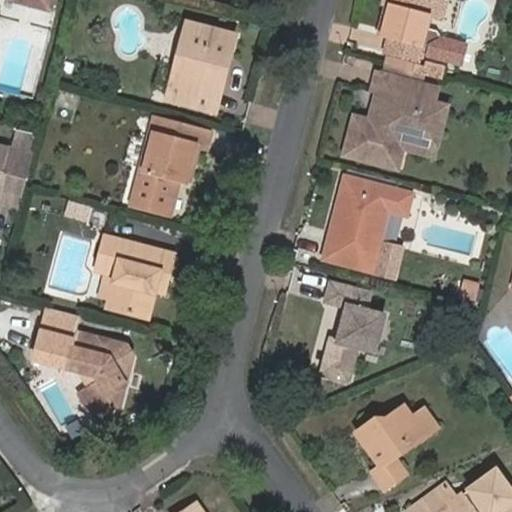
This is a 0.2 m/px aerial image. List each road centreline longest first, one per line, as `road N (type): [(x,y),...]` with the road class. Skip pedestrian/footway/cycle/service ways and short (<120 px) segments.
road 1 (residential): [(236,389),(325,0)]
road 2 (residential): [(236,389),(192,448),(117,492),(73,494),(34,474),(0,423)]
road 3 (residential): [(326,511),(236,389)]
